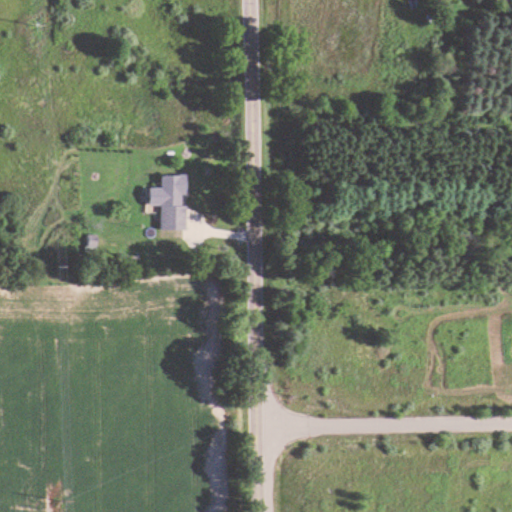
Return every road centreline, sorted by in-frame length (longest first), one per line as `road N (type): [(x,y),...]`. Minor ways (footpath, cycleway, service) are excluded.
road 1 (tertiary): [(261,511),(244,0)]
road 2 (residential): [(260,428),(511,421)]
